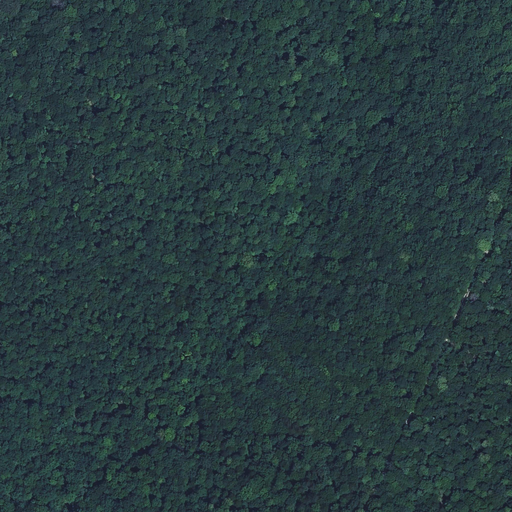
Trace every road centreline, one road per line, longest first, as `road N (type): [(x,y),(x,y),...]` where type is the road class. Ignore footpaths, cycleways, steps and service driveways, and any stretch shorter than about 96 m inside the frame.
road 1 (track): [(393,0),(351,143),(310,241),(275,294),(172,423),(47,511)]
road 2 (track): [(365,511),(490,252),(511,179)]
road 3 (track): [(511,430),(364,511)]
road 4 (track): [(511,164),(494,85),(507,0)]
